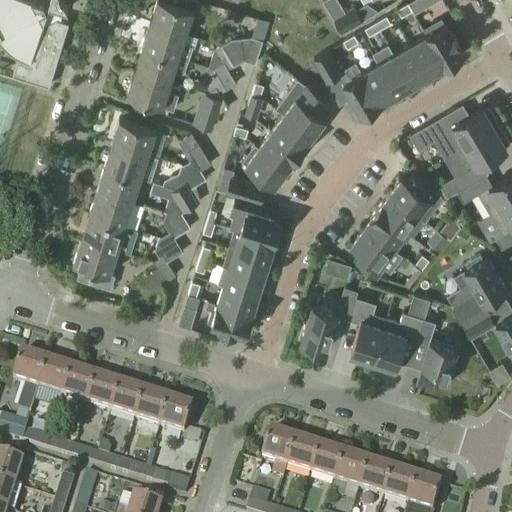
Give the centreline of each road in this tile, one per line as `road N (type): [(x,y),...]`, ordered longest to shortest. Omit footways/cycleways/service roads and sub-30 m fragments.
road 1 (residential): [(257,378),(297,247),(328,186),(376,135),(503,59)]
road 2 (residential): [(13,299),(104,0)]
road 3 (residential): [(490,451),(257,378)]
road 4 (residential): [(242,373),(13,299)]
road 5 (residential): [(199,511),(242,373)]
